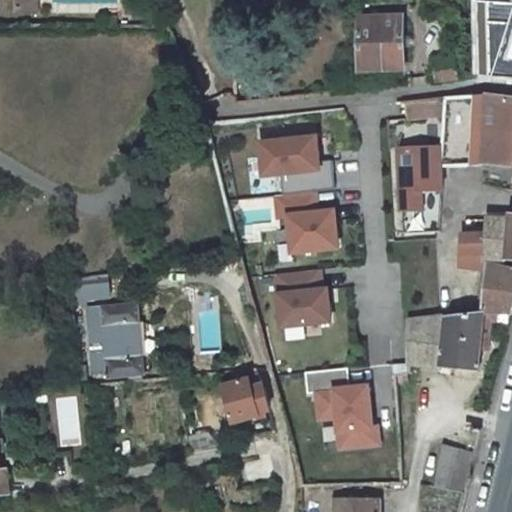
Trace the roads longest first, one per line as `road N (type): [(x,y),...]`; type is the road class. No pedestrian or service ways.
road 1 (track): [(44,484),(283,445)]
road 2 (track): [(173,0),(221,112)]
